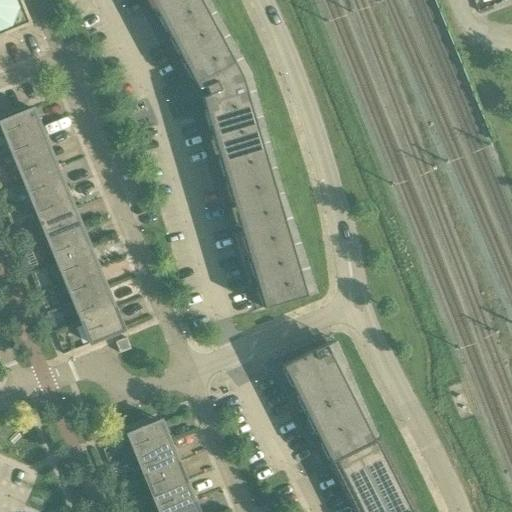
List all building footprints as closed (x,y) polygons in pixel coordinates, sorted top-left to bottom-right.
[(18,0),(0,0),(0,27),(2,32),(27,22),(18,0)] [(233,61),(234,61),(200,0),(150,0),(192,77),(194,82),(233,61)] [(201,97),(203,104),(245,91),(240,74),(233,61),(194,82),(195,82),(198,89),(204,86),(208,94),(201,97)] [(306,294),(246,91),(245,91),(203,104),(206,113),(264,308),(306,294)] [(0,125),(7,143),(41,129),(32,109),(0,121),(0,125)] [(41,129),(7,143),(15,163),(49,149),(41,129)] [(49,149),(15,163),(24,183),(57,169),(49,149)] [(57,169),(24,183),(32,203),(65,189),(57,169)] [(73,209),(65,189),(32,203),(40,223),(73,209)] [(73,209),(40,223),(48,243),(82,229),(73,209)] [(90,249),(82,229),(48,243),(56,263),(90,249)] [(90,249),(56,263),(65,283),(98,269),(90,249)] [(98,269),(65,283),(73,303),(106,289),(98,269)] [(106,289),(73,303),(81,323),(114,309),(106,289)] [(114,309),(81,323),(90,343),(123,330),(114,309)] [(130,349),(126,338),(115,342),(119,353),(130,349)] [(330,462),(374,440),(334,361),(330,363),(322,348),(283,367),(285,369),(330,462)] [(135,455),(169,441),(160,420),(127,434),(135,455)] [(374,440),(330,462),(355,511),(415,511),(417,511),(379,437),(374,440)] [(177,461),(169,441),(135,455),(143,475),(177,461)] [(177,461),(143,475),(152,495),(185,481),(177,461)] [(185,481),(152,495),(158,511),(166,511),(193,501),(185,481)] [(197,511),(193,501),(166,511),(197,511)]
